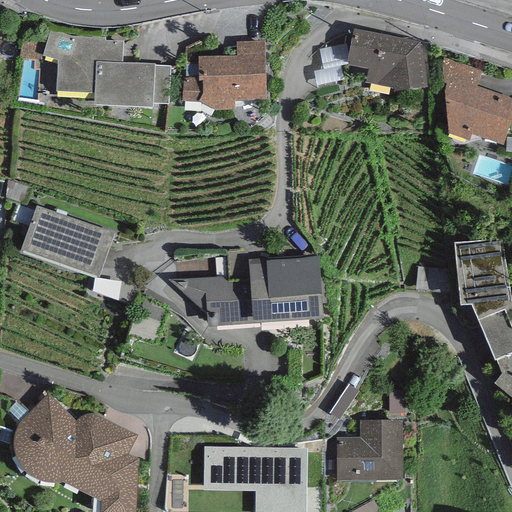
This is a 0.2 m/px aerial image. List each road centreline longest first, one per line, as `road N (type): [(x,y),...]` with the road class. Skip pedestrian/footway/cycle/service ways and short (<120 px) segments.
road 1 (residential): [(511,461),(457,335),(431,316),(400,311),(368,328),(306,432),(281,436),(0,359)]
road 2 (tertiary): [(179,0),(127,10),(43,0)]
road 3 (tertiary): [(511,35),(397,0)]
